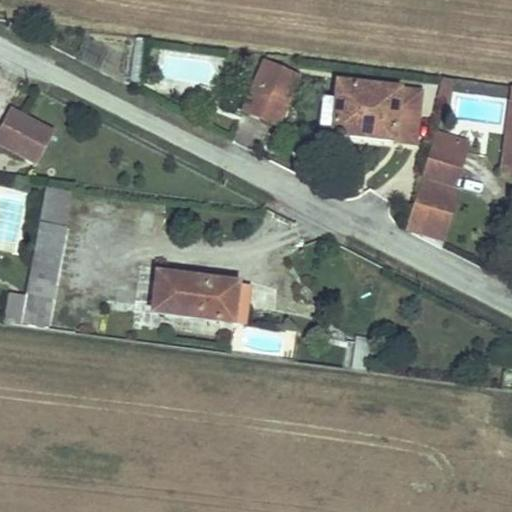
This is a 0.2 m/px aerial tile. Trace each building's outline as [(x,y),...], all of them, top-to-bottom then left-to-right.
[(145,84),(149,42),(133,41),(129,83),(145,84)] [(289,78),(258,63),(248,84),(279,99),(289,78)] [(450,79),(444,101),(449,103),(456,81),(456,80),(450,79)] [(418,141),(423,90),(340,81),(338,98),(333,98),(332,105),(325,104),(323,125),(335,126),(334,132),(396,139),(418,141)] [(279,99),(248,84),(237,109),(267,124),(279,99)] [(511,106),(502,174),(511,175),(511,106)] [(72,129),(33,112),(19,145),(57,162),(72,129)] [(462,140),(440,134),(434,153),(411,226),(450,230),(460,201),(453,199),(466,151),(459,149),(462,140)] [(459,149),(466,151),(469,142),(462,140),(459,149)] [(39,222),(35,249),(27,297),(22,326),(49,329),(66,225),(63,225),(68,193),(46,190),(42,222),(39,222)] [(450,230),(411,226),(410,231),(445,248),(450,230)] [(234,284),(158,274),(154,312),(228,322),(234,284)] [(7,294),(2,323),(22,326),(27,297),(7,294)] [(375,339),(354,337),(351,369),(372,371),(375,339)] [(511,371),(501,370),(499,388),(511,389),(511,371)]
